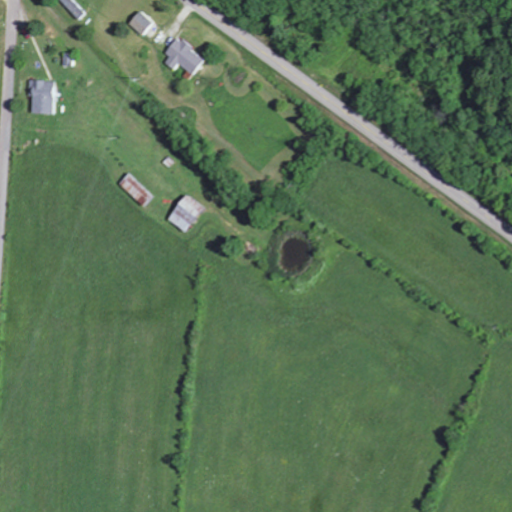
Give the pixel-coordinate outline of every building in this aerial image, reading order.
[(160,23),(146,10),(134,23),(148,36),(160,23)] [(166,61),(178,71),(183,64),(198,76),(211,59),(184,38),(166,61)] [(36,80),(35,113),(59,114),(60,87),(51,87),(52,81),(36,80)] [(125,185),(149,207),(160,196),(136,173),(125,185)] [(192,234),(211,209),(193,195),(174,220),(192,234)]
